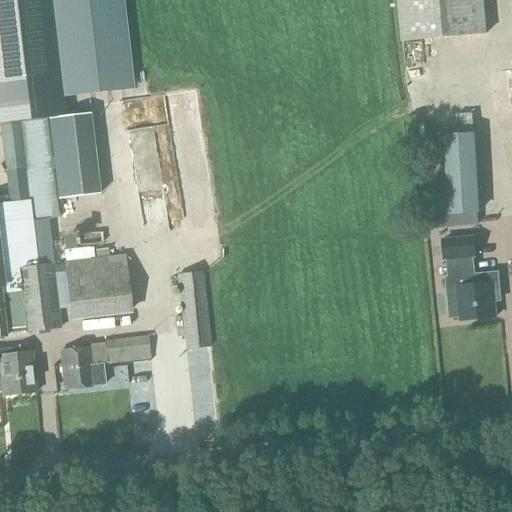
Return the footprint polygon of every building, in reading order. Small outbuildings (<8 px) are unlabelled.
[(35,0),(45,91),(120,82),(111,0),(35,0)] [(177,0),(111,0),(120,82),(186,73),(177,0)] [(483,0),(400,0),(405,45),(487,37),(483,0)] [(60,217),(58,200),(99,194),(89,116),(48,121),(0,125),(0,127),(15,248),(34,246),(31,220),(60,217)] [(459,212),(476,211),(472,116),(455,116),(456,137),(448,138),(448,153),(427,154),(429,213),(443,212),(459,212)] [(459,212),(443,212),(443,220),(459,219),(459,212)] [(443,243),(444,262),(474,259),(471,241),(443,243)] [(71,317),(132,311),(126,260),(66,266),(71,317)] [(3,293),(0,270),(0,334),(8,333),(8,330),(59,325),(53,267),(21,270),(23,291),(3,293)] [(187,357),(211,355),(205,275),(179,277),(187,357)] [(491,284),(460,287),(463,323),(495,319),(491,284)] [(107,362),(149,358),(148,340),(106,343),(107,362)] [(106,346),(91,348),(59,351),(64,390),(91,387),(105,385),(103,365),(107,364),(106,346)] [(17,354),(16,349),(0,350),(0,379),(1,380),(3,396),(36,393),(33,362),(23,363),(22,354),(17,354)] [(488,374),(467,371),(465,385),(485,388),(488,374)]
